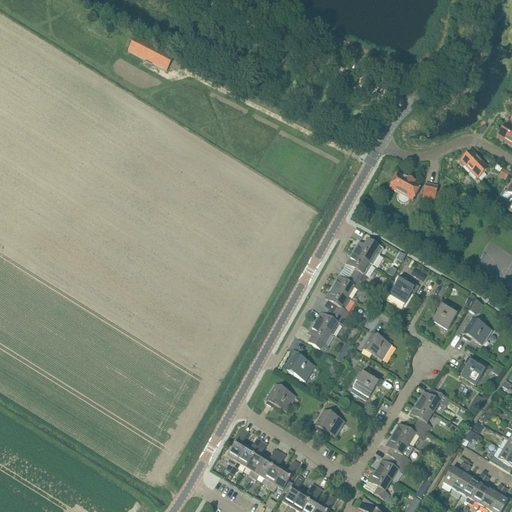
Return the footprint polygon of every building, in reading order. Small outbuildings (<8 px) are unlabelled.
[(166,72),(174,57),(135,38),(128,52),(166,72)] [(499,135),(497,137),(511,145),(511,130),(504,126),(501,132),(499,132),(498,133),(499,135)] [(478,179),(487,170),(485,168),(480,163),(481,163),(470,152),(465,156),(464,156),(462,158),(462,159),(460,161),(475,176),(478,179)] [(397,203),(403,206),(408,204),(410,200),(413,202),(420,188),(414,185),(415,183),(408,180),(408,181),(397,175),(389,189),(398,194),(396,198),(397,203)] [(511,182),(506,192),(504,191),(500,198),(509,203),(511,199),(511,182)] [(434,201),(435,197),(438,187),(425,184),(422,198),(434,201)] [(359,244),(352,255),(372,268),(379,257),(383,250),(372,244),(367,241),(363,247),(368,249),(363,247),(359,244)] [(372,268),(352,255),(345,266),(355,272),(351,278),(363,286),(367,278),(365,277),(371,268),(372,268)] [(422,283),(425,278),(414,271),(410,276),(422,283)] [(416,293),(419,288),(416,286),(401,276),(389,296),(404,305),(413,291),(416,293)] [(347,284),(338,278),(331,289),(347,299),(348,299),(354,288),(359,292),(363,286),(351,278),(347,284)] [(380,295),(384,289),(376,285),(373,291),(380,295)] [(331,289),(324,300),(337,308),(333,314),(345,322),(350,315),(345,312),(351,302),(351,301),(348,299),(347,299),(331,289)] [(469,307),(474,300),(469,298),(465,305),(469,307)] [(443,303),(440,301),(437,306),(440,308),(432,322),(447,331),(459,312),(444,302),(443,303)] [(474,301),(467,312),(476,317),(482,306),(474,301)] [(345,322),(333,314),(328,311),(325,317),(320,314),(313,325),(330,336),(333,338),(340,327),(341,328),(345,322)] [(482,347),(488,339),(492,332),(472,320),(463,335),(464,336),(462,339),(467,342),(469,339),(482,347)] [(325,356),(329,349),(324,346),(330,336),(313,325),(307,337),(316,342),(312,348),(325,356)] [(379,336),(374,333),(373,336),(372,335),(363,351),(382,362),(392,347),(378,339),(379,336)] [(303,357),(298,354),(296,357),(295,356),(286,372),(305,384),(315,368),(301,360),(303,357)] [(471,359),(468,357),(465,362),(469,364),(460,377),(475,387),(487,368),(472,358),(471,359)] [(499,378),(503,373),(495,369),(492,374),(499,378)] [(353,390),(360,394),(368,399),(377,385),(380,387),(383,382),(380,381),(380,380),(371,375),(365,371),(357,383),(356,383),(352,388),(354,389),(353,390)] [(286,414),(291,406),(296,399),(276,387),(267,402),(268,403),(266,405),(271,409),(273,406),(286,414)] [(417,405),(433,415),(439,404),(444,407),(448,401),(431,390),(427,396),(423,394),(417,405)] [(427,435),(431,428),(426,425),(433,415),(417,405),(410,416),(419,421),(415,428),(427,435)] [(471,405),(468,410),(475,414),(478,409),(471,405)] [(496,413),(499,408),(493,405),(490,409),(496,413)] [(335,439),(345,424),(325,412),(316,427),(316,428),(315,430),(320,434),(322,431),(335,439)] [(412,433),(399,425),(392,437),(413,450),(414,450),(408,446),(415,436),(423,441),(427,435),(415,428),(412,433)] [(243,432),(227,458),(226,459),(228,465),(229,467),(233,469),(245,450),(240,447),(248,435),(243,432)] [(406,469),(410,462),(407,460),(413,450),(392,437),(386,447),(398,455),(394,462),(406,469)] [(245,469),(261,443),(256,440),(249,452),(245,450),(233,469),(237,471),(240,467),(245,469)] [(251,480),(263,461),(259,459),(267,446),(261,443),(245,469),(251,473),(248,478),(251,480)] [(511,457),(511,444),(508,443),(503,452),(511,457)] [(511,457),(503,452),(502,452),(498,450),(493,459),(492,458),(489,463),(509,476),(511,470),(511,457)] [(263,481),(280,454),(275,451),(267,464),(263,461),(251,480),(256,483),(259,478),(263,481)] [(270,491),(281,472),(277,470),(285,457),(280,454),(263,481),(269,484),(266,489),(270,491)] [(282,492),(299,466),(293,462),(285,475),(281,472),(270,491),(274,494),(277,489),(282,492)] [(391,467),(382,462),(375,473),(391,483),(397,472),(402,475),(406,469),(394,462),(391,467)] [(451,490),(466,466),(462,463),(457,472),(452,469),(442,485),(451,490)] [(461,496),(470,480),(465,477),(471,469),(466,466),(451,490),(461,496)] [(386,503),(390,496),(385,493),(391,483),(375,473),(368,484),(377,489),(374,495),(386,503)] [(475,484),(470,480),(461,496),(467,500),(465,503),(468,505),(470,502),(485,477),(481,475),(475,484)] [(485,477),(470,502),(468,505),(472,508),(474,504),(479,507),(488,491),(484,489),(489,480),(485,477)] [(289,511),(301,494),(297,492),(304,481),(298,478),(282,504),(288,507),(284,511),(289,511)] [(302,511),(317,489),(312,486),(305,497),(301,494),(289,511),(302,511)] [(486,511),(488,511),(503,488),(499,486),(494,495),(488,491),(479,507),(486,511)] [(501,511),(507,503),(502,500),(507,491),(503,488),(488,511),(501,511)] [(315,511),(319,505),(315,503),(322,492),(317,489),(302,511),(315,511)] [(324,508),(319,505),(315,511),(328,511),(336,500),(331,497),(324,508)]
